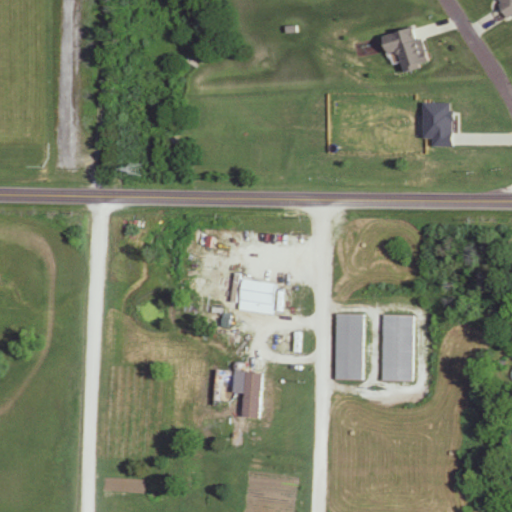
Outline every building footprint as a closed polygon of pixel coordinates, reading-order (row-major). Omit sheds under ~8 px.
[(511,0),(499,0),(511,18),(511,17),(511,0)] [(432,66),(422,27),(386,37),(393,63),(402,61),(405,73),(432,66)] [(277,286),(245,280),(242,301),(274,306),(277,286)] [(364,315),(337,315),(337,381),(364,381),(364,315)] [(413,382),(413,316),(383,316),(383,382),(413,382)]
